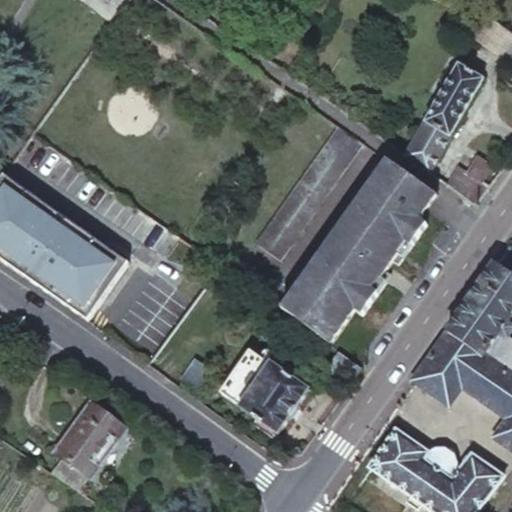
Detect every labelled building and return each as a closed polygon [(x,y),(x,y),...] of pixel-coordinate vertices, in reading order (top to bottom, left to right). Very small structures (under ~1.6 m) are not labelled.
[(428,0),(447,10),(453,11),(458,0),(428,0)] [(508,34),(484,18),(471,41),(499,59),(499,48),(508,34)] [(511,36),(508,34),(499,48),(499,59),(503,62),(502,64),(511,71),(511,70),(511,36)] [(460,66),(403,159),(406,162),(426,175),(454,129),(485,80),(460,66)] [(337,130),(256,244),(279,261),(361,145),(346,135),(337,130)] [(479,186),(482,181),(488,171),(473,162),(467,172),(464,177),(479,186)] [(386,163),(279,312),(309,333),(329,347),(354,312),(361,317),(385,284),(379,280),(384,273),(391,263),(396,267),(425,227),(418,221),(435,198),(426,191),(399,172),(386,163)] [(491,188),(482,181),(479,186),(464,177),(467,172),(458,166),(444,188),(451,193),(474,209),(491,188)] [(2,177),(0,179),(0,246),(88,305),(121,256),(2,177)] [(511,341),(503,335),(511,321),(511,280),(497,270),(477,298),(453,330),(451,334),(511,376),(511,341)] [(384,273),(379,280),(385,284),(389,277),(384,273)] [(511,376),(451,334),(433,359),(417,380),(450,404),(455,403),(465,388),(509,421),(501,432),(503,440),(511,446),(511,376)] [(218,392),(238,406),(269,363),(249,349),(218,392)] [(356,377),(362,369),(347,358),(337,352),(326,369),(350,386),(356,377)] [(197,362),(182,382),(196,392),(210,370),(197,362)] [(238,406),(237,408),(276,435),(309,389),(270,362),(269,363),(238,406)] [(56,455),(62,459),(87,478),(125,428),(93,405),(56,455)] [(435,450),(403,427),(375,465),(443,511),(483,511),(509,477),(476,453),(465,470),(461,467),(463,461),(461,458),(460,454),(459,453),(454,450),(452,449),(449,447),(446,446),(444,447),(440,447),(437,448),(435,450)] [(87,478),(62,459),(52,473),(60,478),(79,491),(87,478)]
